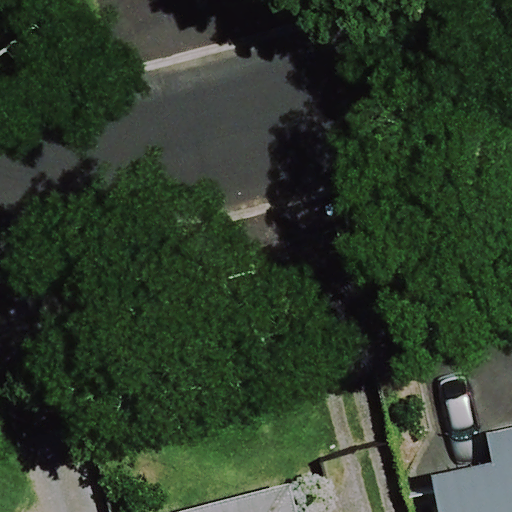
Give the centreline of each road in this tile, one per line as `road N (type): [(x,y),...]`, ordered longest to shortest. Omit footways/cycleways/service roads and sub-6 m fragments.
road 1 (residential): [(0,189),(345,97)]
road 2 (residential): [(345,97),(511,51)]
